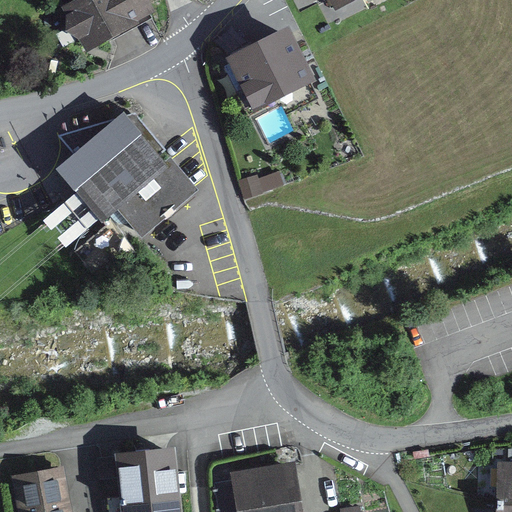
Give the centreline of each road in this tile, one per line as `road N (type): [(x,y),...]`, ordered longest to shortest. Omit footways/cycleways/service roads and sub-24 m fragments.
road 1 (residential): [(280,383),(180,43)]
road 2 (residential): [(511,423),(372,438),(312,414),(280,383)]
road 3 (residential): [(280,383),(205,420),(197,434),(202,511)]
road 4 (unclassified): [(0,108),(146,64)]
